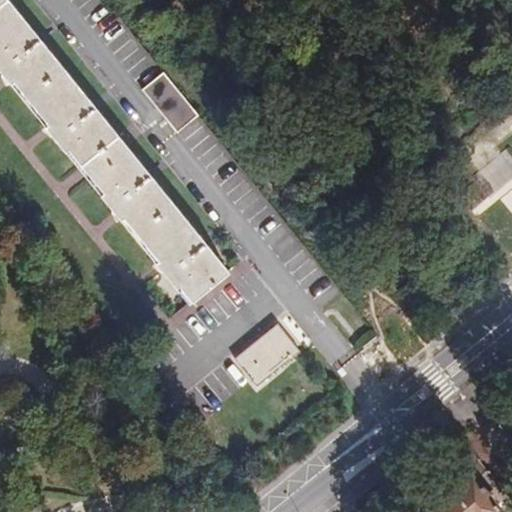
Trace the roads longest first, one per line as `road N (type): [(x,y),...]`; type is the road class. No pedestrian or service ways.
road 1 (track): [(117,0),(270,180),(376,284),(422,358)]
road 2 (secondary): [(276,511),(511,318)]
